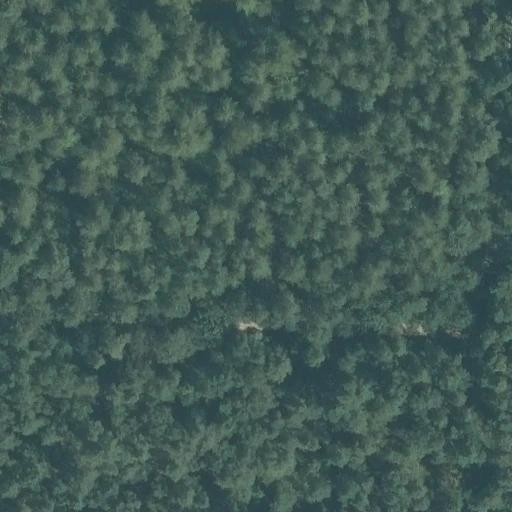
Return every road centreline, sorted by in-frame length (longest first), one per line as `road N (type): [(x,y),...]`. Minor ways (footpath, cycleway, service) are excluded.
road 1 (track): [(0,312),(477,337)]
road 2 (track): [(477,337),(511,0)]
